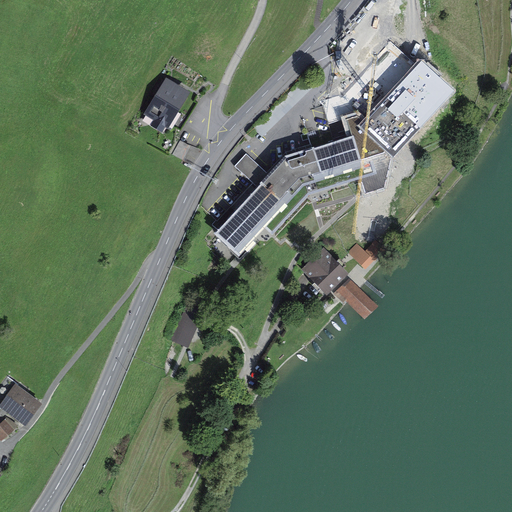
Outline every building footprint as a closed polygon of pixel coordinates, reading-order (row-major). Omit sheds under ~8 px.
[(361,46),(354,38),(341,49),(352,64),(359,60),(368,65),(374,68),(378,70),(393,75),(399,76),(407,75),(410,69),(411,62),(409,47),(406,36),(414,27),(409,19),(401,25),(393,17),(361,46)] [(316,84),(306,74),(253,127),(262,138),(316,84)] [(194,92),(169,76),(142,118),(167,134),(194,92)] [(332,141),(290,154),(273,172),(248,151),(237,163),(261,184),(234,213),(224,224),(218,231),(242,253),(270,223),(276,229),(313,189),(378,171),(371,146),(361,148),(356,133),(332,141)] [(385,247),(375,238),(365,248),(358,240),(349,248),(366,266),(385,247)] [(350,270),(325,244),(302,266),(327,292),(350,270)] [(372,309),(378,303),(350,276),(338,288),(366,315),(372,309)] [(175,339),(189,345),(202,311),(188,306),(175,339)] [(16,383),(2,402),(26,420),(40,402),(28,392),(16,383)] [(15,428),(6,417),(0,421),(0,436),(2,439),(15,428)]
